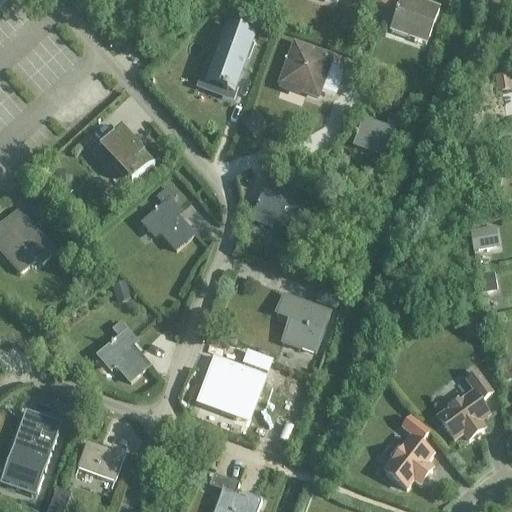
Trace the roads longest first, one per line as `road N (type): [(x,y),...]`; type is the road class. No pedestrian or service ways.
road 1 (residential): [(213,180),(320,142),(360,58)]
road 2 (residential): [(213,180),(102,56)]
